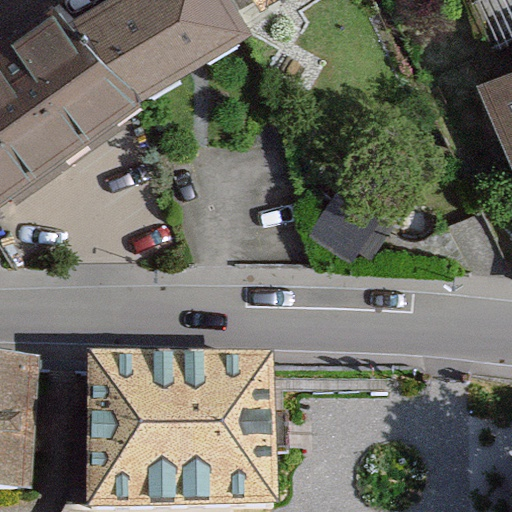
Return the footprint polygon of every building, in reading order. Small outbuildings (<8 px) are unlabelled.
[(231,28),(213,0),(93,0),(80,8),(128,89),(231,28)] [(0,173),(101,95),(39,14),(0,43),(0,173)] [(511,75),(502,80),(480,90),(511,160),(511,75)] [(0,501),(40,503),(44,360),(0,359),(0,501)] [(81,373),(80,511),(277,511),(278,373),(81,373)]
